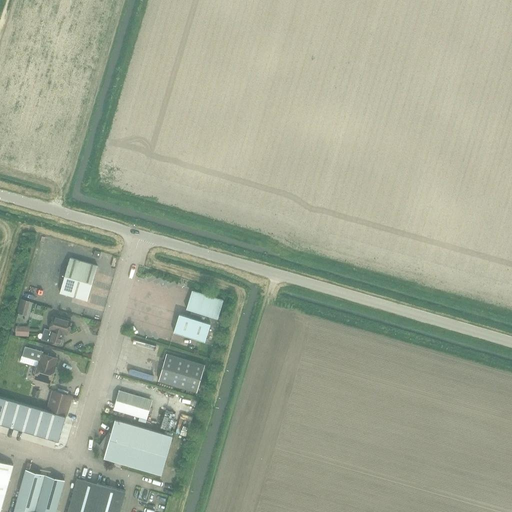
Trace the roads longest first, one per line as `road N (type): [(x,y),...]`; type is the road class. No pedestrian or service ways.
road 1 (unclassified): [(511,343),(140,235)]
road 2 (unclassified): [(77,463),(140,235)]
road 3 (unclassified): [(140,235),(0,195)]
